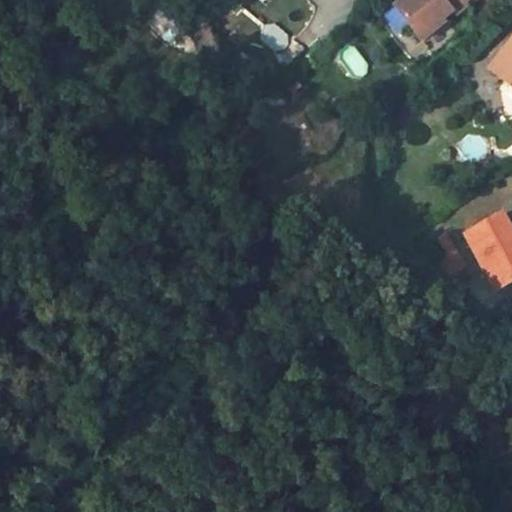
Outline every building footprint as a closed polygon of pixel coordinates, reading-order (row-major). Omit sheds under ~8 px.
[(398,0),(395,3),(421,37),(445,19),(444,16),(465,0),(398,0)] [(267,22),(258,37),(280,51),(289,36),(267,22)] [(334,58),(353,81),(371,66),(352,43),(334,58)] [(511,47),(491,73),(511,90),(511,47)] [(511,281),(511,239),(501,217),(465,235),(493,291),(511,281)] [(446,277),(462,268),(451,250),(436,259),(446,277)]
